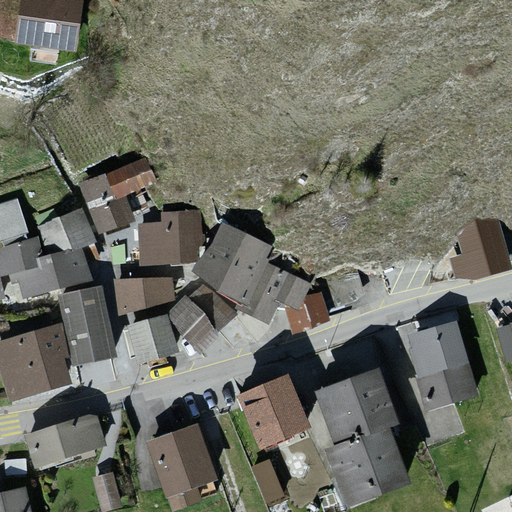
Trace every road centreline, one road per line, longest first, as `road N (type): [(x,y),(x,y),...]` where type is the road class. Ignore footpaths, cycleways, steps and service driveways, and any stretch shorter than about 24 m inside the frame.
road 1 (tertiary): [(511,282),(0,425)]
road 2 (unknown): [(97,246),(183,270),(293,347)]
